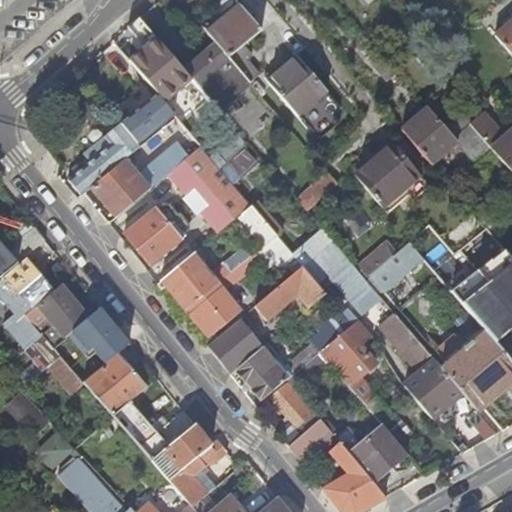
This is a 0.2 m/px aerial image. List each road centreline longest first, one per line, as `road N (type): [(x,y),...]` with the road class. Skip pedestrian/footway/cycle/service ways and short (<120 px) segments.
road 1 (residential): [(315,511),(276,461),(230,421),(0,133)]
road 2 (residential): [(0,109),(126,0)]
